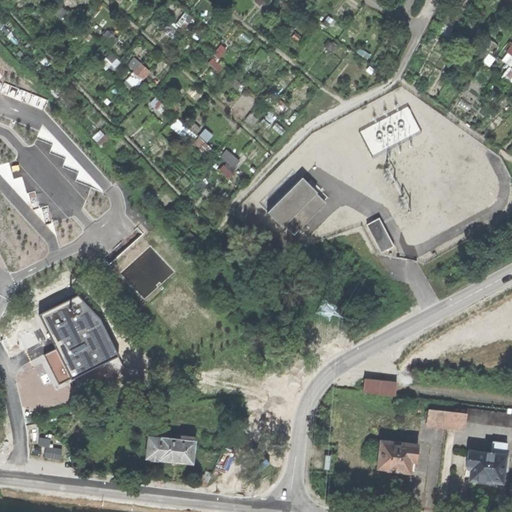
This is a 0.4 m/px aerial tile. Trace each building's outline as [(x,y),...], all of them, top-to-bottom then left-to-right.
[(445,23),(441,33),(452,37),(456,27),(445,23)] [(130,65),(146,79),(154,71),(138,56),(130,65)] [(126,82),(134,90),(144,80),(137,72),(126,82)] [(406,105),(357,131),(370,155),(418,130),(406,105)] [(173,128),(188,137),(193,128),(179,119),(173,128)] [(231,149),(224,156),(237,168),(244,161),(231,149)] [(304,180),(270,211),(291,234),(325,203),(304,180)] [(381,252),(394,245),(379,218),(366,224),(381,252)] [(378,395),(394,397),(394,389),(395,382),(371,380),(363,380),(362,394),(378,395)] [(491,412),(491,417),(485,417),(485,424),(504,424),(504,418),(499,418),(499,411),(491,412)] [(142,429),(150,429),(148,413),(141,415),(142,429)] [(428,429),(465,432),(466,417),(429,413),(428,429)] [(48,456),(64,459),(66,447),(55,445),(56,439),(44,437),(42,445),(49,446),(48,456)] [(175,462),(193,464),(195,442),(194,442),(194,440),(193,438),(182,437),(181,441),(162,439),(162,440),(153,438),(150,441),(148,456),(150,458),(159,459),(159,461),(175,462)] [(380,447),(378,473),(388,474),(388,478),(398,479),(409,480),(410,467),(416,467),(418,451),(380,447)] [(471,473),(469,485),(480,486),(491,487),(491,485),(504,486),(506,462),(468,458),(467,472),(471,473)] [(327,459),(326,475),(334,475),(334,459),(327,459)]
